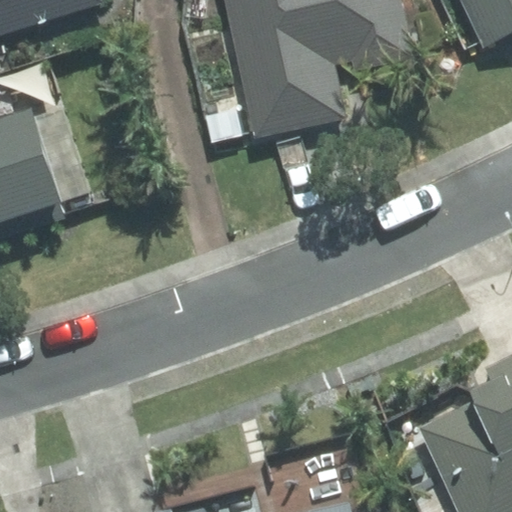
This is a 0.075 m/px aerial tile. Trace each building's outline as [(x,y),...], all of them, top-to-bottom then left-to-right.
[(0,0),(0,37),(104,5),(102,0),(0,0)] [(230,0),(259,139),(348,119),(337,67),(356,63),(358,72),(417,60),(404,0),(230,0)] [(511,0),(459,0),(484,51),(511,37),(511,0)] [(250,135),(244,110),(212,118),(218,142),(250,135)] [(0,241),(66,219),(33,115),(0,126),(0,241)] [(455,511),(511,511),(511,358),(486,371),(493,385),(469,397),(472,404),(417,430),(455,511)]
